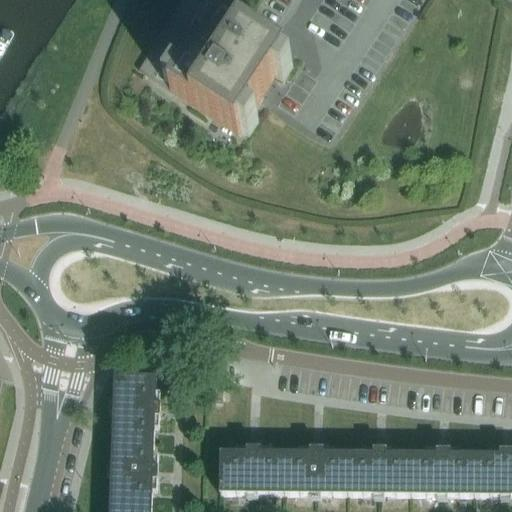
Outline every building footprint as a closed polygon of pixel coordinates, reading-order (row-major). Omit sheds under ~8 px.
[(238,138),(264,100),(288,63),(192,0),(186,0),(138,73),(238,138)] [(160,421),(160,419),(161,414),(161,408),(155,408),(156,393),(156,383),(157,383),(157,382),(126,381),(126,380),(120,380),(120,381),(116,381),(116,382),(114,444),(154,446),(154,435),(155,420),(160,421)] [(223,384),(211,383),(207,383),(206,406),(222,406),(223,384)] [(158,484),(158,482),(158,477),(159,471),(153,471),(154,456),(154,446),(114,444),(112,508),(152,509),(152,498),(153,484),(158,484)] [(248,452),(248,458),(223,457),(221,457),(221,487),(220,487),(220,494),(221,494),(221,498),(222,498),(285,498),(285,458),(260,458),(260,452),(254,452),(248,452)] [(311,453),(311,458),(285,458),(285,498),(348,499),(349,459),(323,458),(323,453),(317,453),(311,453)] [(374,453),(374,459),(349,459),(348,499),(412,499),(412,459),(387,459),(387,453),(380,453),(374,453)] [(437,454),(437,459),(412,459),(412,499),(475,500),(475,460),(450,459),(450,454),(444,454),(437,454)] [(511,454),(507,455),(500,455),(500,460),(475,460),(475,500),(511,500),(511,454)]
